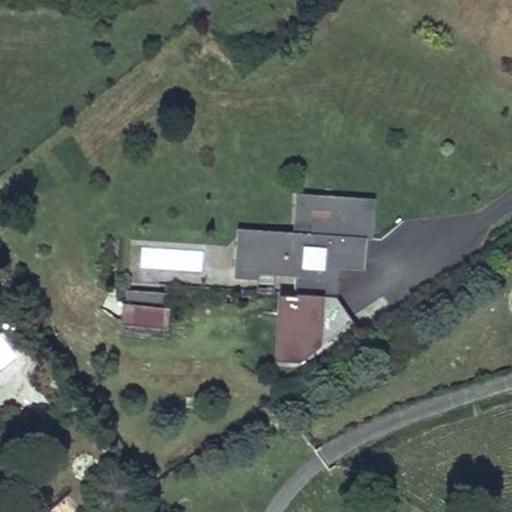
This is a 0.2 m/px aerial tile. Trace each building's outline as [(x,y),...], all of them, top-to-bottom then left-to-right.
[(364,229),(367,189),(302,184),(300,206),(296,206),(295,223),(294,227),(269,225),(269,230),(243,228),(241,261),(250,261),(295,265),(293,285),(294,285),(294,287),(284,286),(280,352),(298,353),(351,312),(334,287),(336,270),(329,269),(329,258),(336,258),(362,260),(364,229)] [(250,261),(241,261),(243,228),(269,230),(269,225),(294,227),(295,223),(236,219),(233,268),(250,270),(250,261)] [(126,297),(156,300),(157,283),(127,281),(126,297)] [(164,300),(165,284),(157,283),(156,300),(164,300)] [(121,323),(166,327),(168,307),(122,303),(121,323)]
